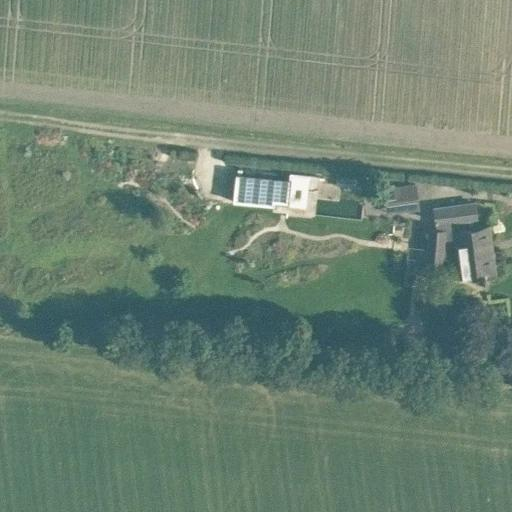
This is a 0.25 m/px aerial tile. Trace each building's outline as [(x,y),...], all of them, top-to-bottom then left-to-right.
[(0,243),(103,251),(111,139),(34,134),(32,161),(0,159),(0,172),(45,176),(44,190),(4,187),(2,213),(0,213),(0,243)] [(345,163),(345,185),(370,185),(370,162),(345,163)] [(237,170),(233,205),(265,208),(266,205),(281,207),(301,209),(306,171),(286,169),(285,176),(237,170)] [(415,185),(385,190),(388,213),(418,209),(415,185)] [(434,207),(435,218),(434,218),(434,221),(436,221),(436,222),(439,221),(439,228),(429,227),(427,252),(456,255),(459,276),(480,273),(480,275),(484,274),(484,272),(493,271),(487,226),(472,228),(471,217),(475,216),(473,202),(434,207)]
